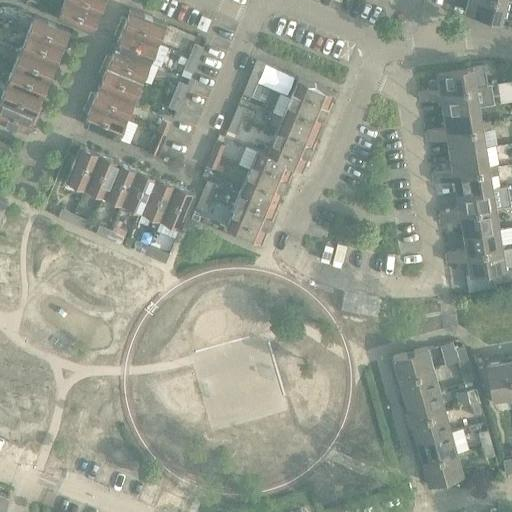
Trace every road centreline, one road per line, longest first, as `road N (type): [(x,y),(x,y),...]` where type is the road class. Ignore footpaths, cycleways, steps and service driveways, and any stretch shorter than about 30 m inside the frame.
road 1 (unclassified): [(289,258),(380,290),(436,284),(407,97),(367,79)]
road 2 (residential): [(289,258),(367,79)]
road 3 (residential): [(193,159),(253,17)]
road 4 (residential): [(253,17),(281,1),(381,44)]
